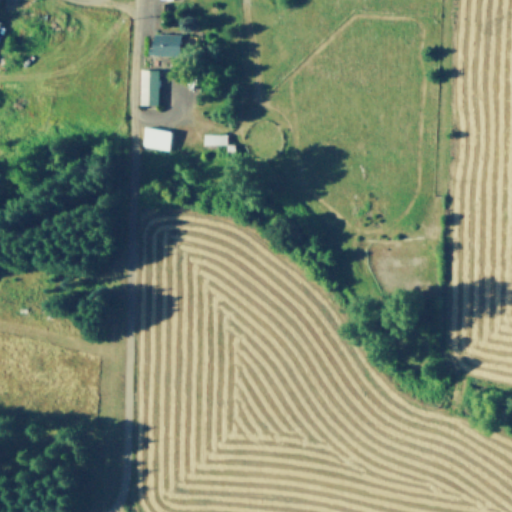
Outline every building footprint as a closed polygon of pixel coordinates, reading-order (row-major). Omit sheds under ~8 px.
[(107,21),(115,21),(115,31),(107,31),(107,21)] [(153,31),(195,33),(194,53),(152,52),(153,31)] [(138,66),(155,66),(155,102),(139,102),(138,66)] [(140,143),(144,124),(172,128),(169,147),(140,143)] [(201,141),(201,131),(225,131),(225,140),(201,141)] [(234,141),(234,156),(225,157),(225,141),(234,141)]
